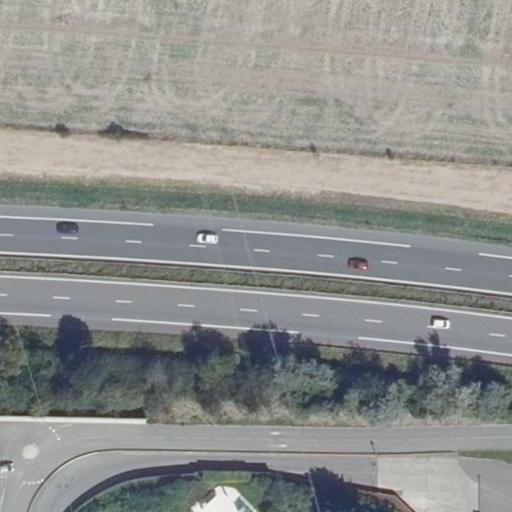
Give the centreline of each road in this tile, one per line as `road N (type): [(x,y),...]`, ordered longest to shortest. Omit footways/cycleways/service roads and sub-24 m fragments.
road 1 (trunk): [(511,281),(0,237)]
road 2 (trunk): [(0,298),(511,341)]
